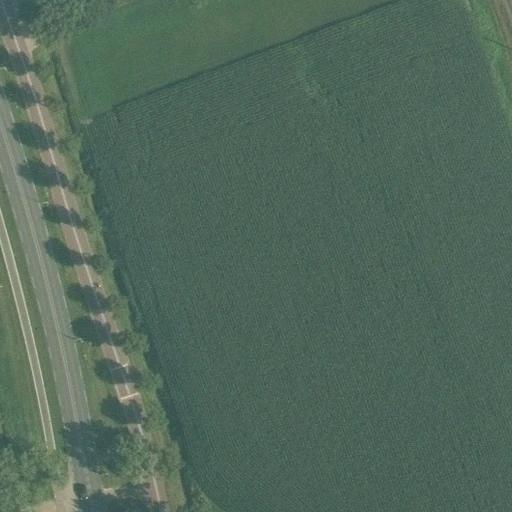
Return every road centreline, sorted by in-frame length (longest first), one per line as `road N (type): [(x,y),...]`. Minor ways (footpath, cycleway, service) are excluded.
road 1 (unclassified): [(0,4),(101,304),(154,511)]
road 2 (primary): [(90,511),(57,326),(0,127)]
